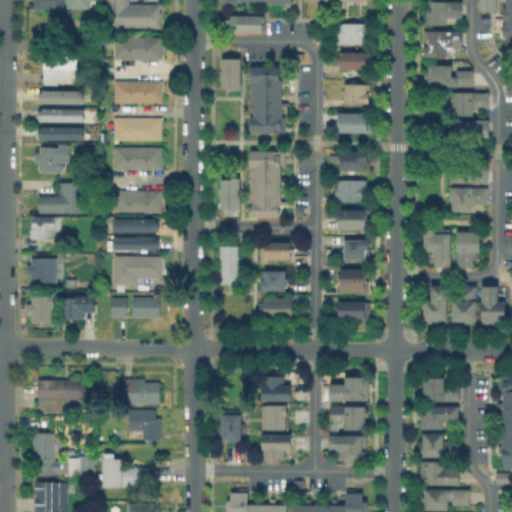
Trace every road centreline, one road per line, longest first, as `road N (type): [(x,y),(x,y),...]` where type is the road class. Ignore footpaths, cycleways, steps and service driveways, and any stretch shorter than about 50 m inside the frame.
road 1 (residential): [(397,0),(393,511)]
road 2 (residential): [(4,511),(4,0)]
road 3 (residential): [(192,346),(511,349)]
road 4 (residential): [(192,289),(192,0)]
road 5 (residential): [(192,346),(2,346)]
